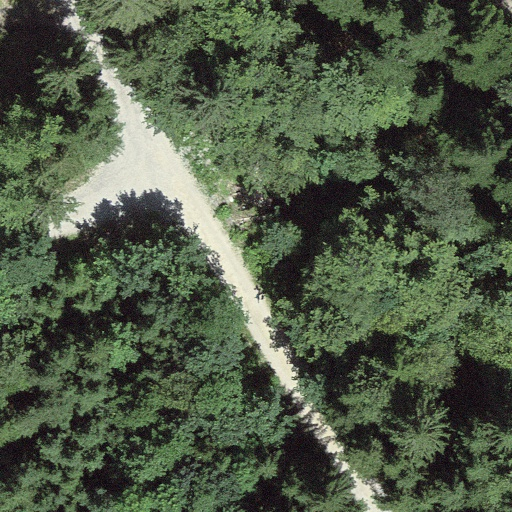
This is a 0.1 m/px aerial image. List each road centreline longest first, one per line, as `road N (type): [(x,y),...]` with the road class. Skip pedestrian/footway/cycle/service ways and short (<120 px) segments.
road 1 (track): [(374,511),(166,184)]
road 2 (track): [(166,184),(56,0)]
road 3 (track): [(0,236),(166,184)]
